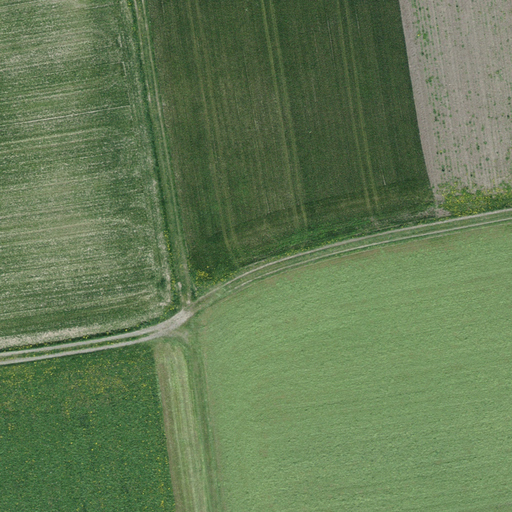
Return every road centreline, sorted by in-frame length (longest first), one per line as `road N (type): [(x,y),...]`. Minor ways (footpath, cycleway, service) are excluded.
road 1 (track): [(0,359),(127,339),(173,323),(236,282),(357,240),(511,206)]
road 2 (track): [(145,0),(189,312)]
